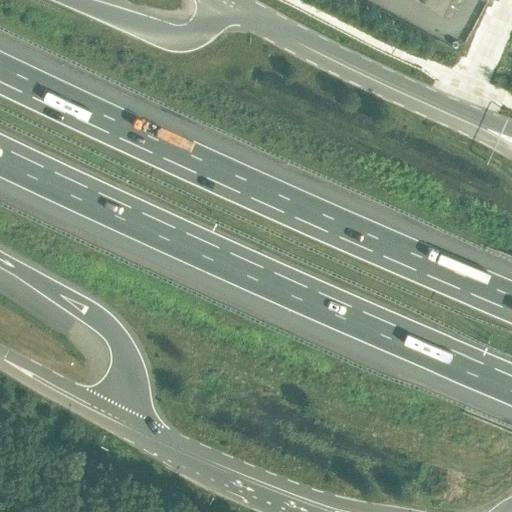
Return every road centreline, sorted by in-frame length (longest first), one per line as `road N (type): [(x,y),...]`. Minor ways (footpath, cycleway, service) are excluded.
road 1 (motorway): [(511,303),(0,63)]
road 2 (motorway): [(0,146),(511,383)]
road 3 (primary): [(222,0),(486,130)]
road 4 (motorway): [(0,260),(106,327),(123,371),(113,421)]
road 5 (motorway): [(222,0),(185,34),(75,0)]
road 6 (primary): [(172,446),(229,481),(314,511)]
road 7 (unclassified): [(113,421),(0,355)]
